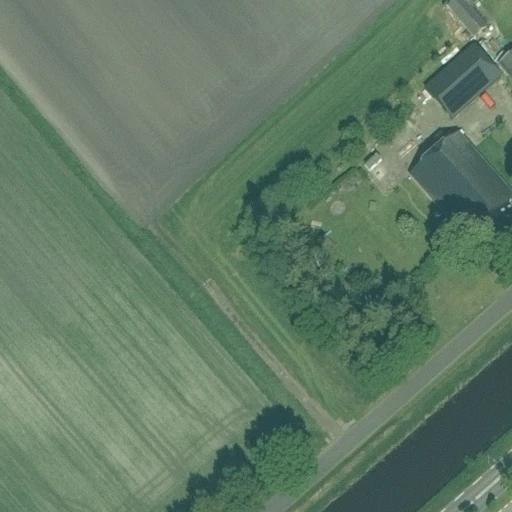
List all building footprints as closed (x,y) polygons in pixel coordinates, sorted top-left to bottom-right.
[(484,31),(457,0),(456,0),(445,11),(472,42),(484,31)] [(469,0),(466,4),(476,12),(484,0),(469,0)] [(451,122),(499,79),(473,49),(424,91),(451,122)] [(511,57),(498,70),(511,85),(511,57)] [(497,263),(511,250),(511,215),(508,210),(511,206),(511,198),(458,137),(409,179),(466,244),(469,241),(476,249),(481,245),(497,263)]
